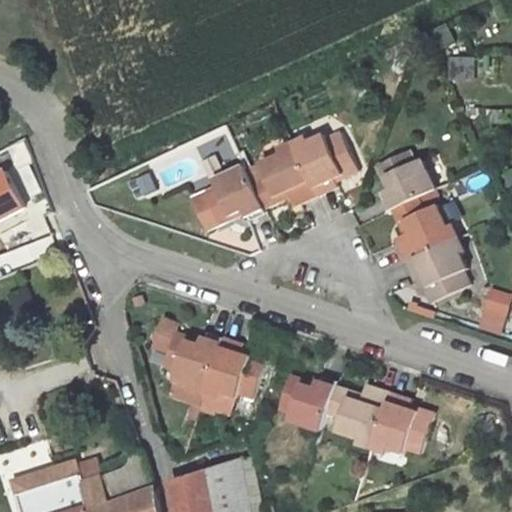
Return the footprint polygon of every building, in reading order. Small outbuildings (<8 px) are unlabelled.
[(330,138),(328,134),(298,148),(320,195),(342,186),(340,181),(338,177),(347,172),(349,176),(361,170),(343,132),(330,138)] [(298,148),(264,164),(269,174),(279,195),(292,189),(295,196),(299,205),(320,195),(298,148)] [(413,150),(384,164),(396,187),(388,191),(396,209),(424,196),(439,189),(425,160),(419,163),(413,150)] [(248,165),(220,179),(223,185),(210,191),(224,220),(248,210),(251,216),(268,208),(256,181),(248,165)] [(9,172),(0,176),(0,223),(28,208),(9,172)] [(340,181),(349,176),(347,172),(338,177),(340,181)] [(269,174),(256,181),(268,208),(295,196),(292,189),(279,195),(269,174)] [(429,210),(424,196),(396,209),(408,235),(415,231),(410,219),(429,210)] [(456,240),(440,205),(429,210),(410,219),(415,231),(408,235),(400,238),(410,261),(456,240)] [(470,270),(456,240),(410,261),(419,281),(423,279),(428,278),(432,286),(427,288),(434,302),(473,285),(466,271),(470,270)] [(423,279),(427,288),(432,286),(428,278),(423,279)] [(35,295),(32,287),(13,294),(16,303),(35,295)] [(511,294),(491,289),(481,329),(505,335),(511,308),(511,294)] [(209,387),(224,343),(206,338),(204,344),(179,336),(182,325),(165,320),(157,349),(172,354),(169,366),(181,370),(179,378),(209,387)] [(255,398),(268,357),(253,353),(252,357),(243,354),(245,350),(247,345),(226,338),(224,343),(209,387),(239,397),(241,394),(255,398)] [(330,414),(339,386),(322,381),(320,387),(294,378),(284,409),(297,413),(295,421),(324,431),(330,414)] [(365,400),(367,394),(339,386),(330,414),(345,419),(353,398),(365,400)] [(378,442),(394,393),(370,386),(367,394),(365,400),(353,398),(345,419),(341,431),(378,442)] [(424,452),(437,413),(423,409),(421,413),(411,409),(412,405),(414,399),(394,393),(378,442),(409,452),(410,448),(424,452)] [(50,466),(16,479),(27,511),(91,511),(83,483),(73,457),(62,461),(59,451),(47,456),(50,466)] [(47,456),(13,469),(16,479),(50,466),(47,456)] [(253,511),(242,460),(208,472),(216,511),(253,511)] [(216,511),(208,472),(174,484),(179,511),(216,511)] [(109,474),(83,483),(91,511),(161,511),(157,490),(116,503),(109,474)]
